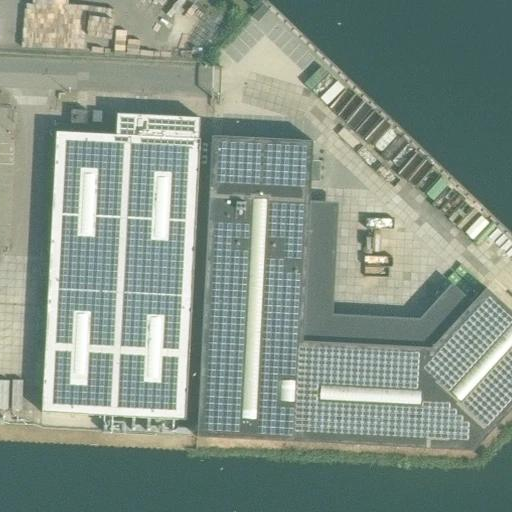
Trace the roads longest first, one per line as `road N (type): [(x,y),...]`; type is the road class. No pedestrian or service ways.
road 1 (unknown): [(33,86),(25,258),(14,284),(0,293)]
road 2 (unclassified): [(211,92),(0,85)]
